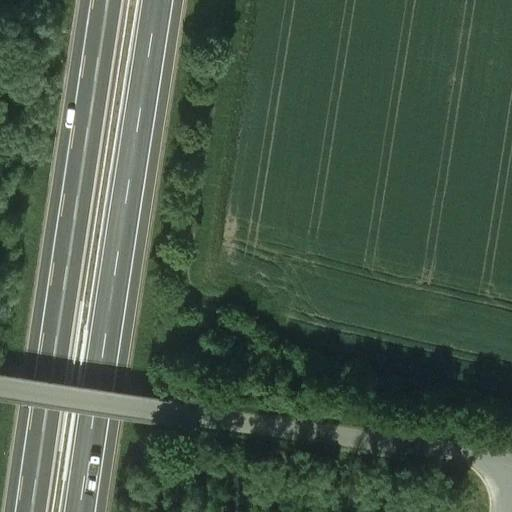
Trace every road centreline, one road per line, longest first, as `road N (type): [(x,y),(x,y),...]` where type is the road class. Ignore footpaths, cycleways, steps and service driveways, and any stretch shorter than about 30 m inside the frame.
road 1 (motorway): [(115,0),(37,511)]
road 2 (motorway): [(80,511),(158,0)]
road 3 (unclassified): [(0,378),(509,457)]
